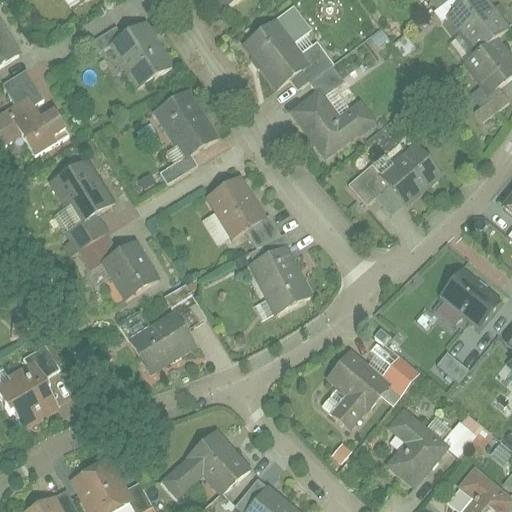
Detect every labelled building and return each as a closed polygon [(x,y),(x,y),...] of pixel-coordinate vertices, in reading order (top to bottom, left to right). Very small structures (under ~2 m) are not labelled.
[(208,0),(220,17),(247,0),(208,0)] [(501,39),(472,2),(444,24),(474,61),(462,71),(488,103),(510,85),(484,53),(501,39)] [(268,27),(240,50),(275,94),(303,72),(268,27)] [(156,73),(133,36),(109,50),(132,88),(156,73)] [(58,131),(34,88),(1,106),(25,149),(58,131)] [(374,129),(359,109),(339,124),(319,98),(292,119),(327,165),(374,129)] [(179,100),(151,117),(181,167),(209,150),(179,100)] [(438,184),(411,154),(378,184),(405,214),(438,184)] [(93,217),(74,185),(46,202),(65,234),(93,217)] [(255,226),(228,187),(205,203),(232,242),(255,226)] [(511,199),(498,216),(511,227),(511,199)] [(144,296),(125,257),(102,268),(122,307),(144,296)] [(281,260),(251,274),(274,322),(304,308),(281,260)] [(499,308),(458,276),(436,305),(478,336),(499,308)] [(192,357),(176,326),(129,351),(145,382),(192,357)] [(446,357),(435,369),(455,388),(466,376),(446,357)] [(329,419),(344,433),(362,413),(367,417),(383,400),(343,363),(325,382),(345,401),(329,419)] [(32,366),(0,384),(0,400),(19,434),(58,411),(32,366)] [(402,446),(383,471),(412,494),(448,449),(402,413),(386,433),(402,446)] [(213,434),(158,483),(176,503),(201,481),(217,498),(247,471),(213,434)] [(69,482),(84,511),(117,511),(120,511),(97,467),(69,482)] [(471,502),(462,511),(509,511),(511,509),(511,504),(474,472),(458,491),(471,502)] [(247,511),(290,511),(264,491),(247,511)] [(25,511),(56,511),(50,499),(25,511)]
